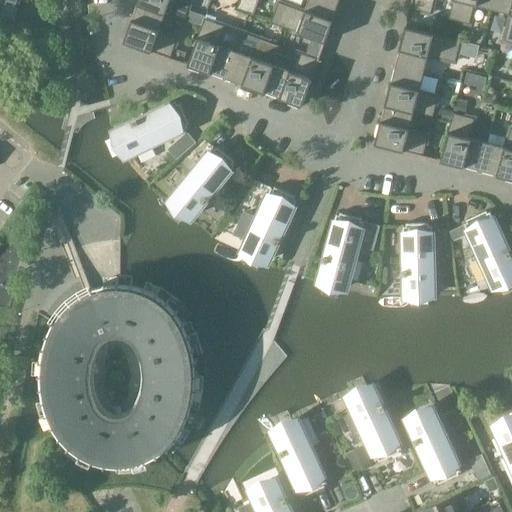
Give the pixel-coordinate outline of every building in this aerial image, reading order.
[(5,0),(15,0),(16,0),(0,0),(0,9),(3,10),(5,0)] [(137,0),(136,4),(139,5),(165,14),(183,21),(190,0),(189,0),(137,0)] [(245,0),(241,0),(238,7),(247,10),(249,5),(247,1),(245,0)] [(331,24),(329,23),(337,3),(328,0),(308,0),(305,11),(286,5),(278,25),(325,41),(331,24)] [(411,0),(409,8),(430,13),(433,0),(411,0)] [(493,9),(494,0),(453,0),(449,18),(469,23),(474,4),(493,9)] [(511,0),(494,0),(493,9),(511,14),(506,33),(511,34),(511,0)] [(14,19),(18,8),(6,5),(3,15),(14,19)] [(129,24),(123,42),(169,58),(177,38),(158,31),(165,14),(139,5),(132,24),(129,24)] [(226,77),(236,51),(218,44),(225,25),(204,18),(187,65),(205,71),(206,69),(226,77)] [(397,66),(423,73),(428,54),(447,59),(452,39),(405,26),(400,45),(402,45),(397,66)] [(264,93),(265,91),(274,65),(273,64),(280,46),(260,39),(254,57),(236,51),(226,77),(247,84),(246,86),(264,93)] [(291,71),(274,65),(265,91),(284,98),(283,100),(302,106),(318,59),(298,52),(291,71)] [(391,87),(389,86),(384,105),(386,106),(413,112),(432,117),(437,96),(418,91),(423,73),(397,66),(391,87)] [(487,76),(469,72),(466,82),(484,86),(487,76)] [(132,121),(132,122),(123,126),(123,127),(115,130),(117,134),(114,136),(115,138),(116,137),(117,139),(116,140),(117,141),(118,140),(120,145),(121,147),(120,147),(121,149),(121,148),(122,150),(121,151),(122,153),(125,151),(127,155),(135,152),(189,127),(188,126),(187,126),(187,124),(190,123),(180,102),(177,103),(176,102),(177,102),(176,101),(137,119),(132,121)] [(413,112),(386,106),(381,126),(379,125),(374,144),(422,156),(428,135),(408,130),(413,112)] [(459,164),(480,169),(487,142),(469,137),(474,118),(453,113),(441,161),(459,166),(459,164)] [(487,142),(480,169),(501,174),(501,176),(511,179),(511,128),(510,128),(505,147),(487,142)] [(213,146),(176,192),(171,198),(174,201),(172,204),(173,206),(174,205),(176,206),(175,207),(176,207),(177,207),(183,212),(182,212),(183,213),(184,212),(186,214),(184,215),(186,216),(189,213),(192,216),(197,210),(198,210),(204,202),(205,203),(208,199),(208,198),(235,164),(234,164),(233,163),(235,161),(217,146),(215,148),(214,147),(213,146)] [(261,260),(260,261),(262,262),(264,258),(268,260),(272,253),(276,244),(277,244),(279,239),(297,199),(296,199),(294,199),(296,196),(275,186),(273,189),(272,188),(271,187),(246,241),(243,248),(247,250),(245,254),(248,255),(249,254),(250,254),(250,255),(251,256),(251,255),(258,258),(258,259),(259,259),(261,260)] [(511,255),(509,250),(508,250),(490,211),(489,211),(489,212),(488,212),(487,210),(465,219),(467,222),(465,223),(465,222),(464,223),(488,277),(489,276),(492,284),(496,282),(498,286),(500,285),(499,283),(500,283),(501,282),(502,283),(503,283),(502,282),(509,279),(510,280),(511,279),(510,278),(511,277),(511,259),(510,255),(511,255)] [(349,278),(364,221),(363,221),(361,221),(362,218),(340,212),(339,215),(337,214),(338,214),(336,213),(325,256),(324,255),(323,261),(324,261),(321,271),(319,279),(324,280),(323,284),(325,285),(325,283),(327,283),(327,284),(328,285),(329,284),(336,286),(336,287),(337,287),(337,286),(339,287),(339,288),(341,289),(342,285),(346,286),(348,278),(349,278)] [(410,293),(410,297),(412,297),(412,295),(414,295),(414,296),(415,296),(415,295),(423,295),(423,296),(424,296),(424,295),(426,295),(426,296),(429,296),(429,292),(433,292),(433,284),(432,225),(430,225),(429,225),(429,222),(406,223),(406,226),(404,226),(404,225),(403,225),(404,269),(403,269),(403,275),(404,275),(404,285),(405,285),(405,293),(410,293)] [(157,291),(155,294),(145,288),(146,285),(145,285),(143,288),(132,285),(133,281),(131,281),(131,284),(119,284),(119,280),(118,280),(118,284),(106,285),(105,281),(104,282),(105,285),(92,289),(91,285),(90,286),(94,296),(85,300),(84,300),(84,301),(81,303),(80,301),(69,311),(70,313),(67,315),(67,316),(61,325),(52,320),(51,321),(54,322),(49,334),(46,333),(46,334),(48,335),(45,347),(42,346),(42,347),(45,348),(43,360),(39,360),(39,361),(42,361),(42,373),(39,373),(39,375),(42,375),(42,387),(39,387),(39,388),(42,388),(45,400),(42,400),(42,402),(45,401),(48,412),(45,413),(46,415),(49,414),(54,425),(51,426),(51,427),(54,426),(61,436),(58,438),(59,439),(61,437),(69,445),(67,448),(68,449),(70,446),(80,454),(78,456),(79,457),(81,454),(92,460),(91,462),(92,463),(93,460),(104,463),(104,466),(105,467),(106,463),(118,465),(118,468),(119,468),(119,465),(131,463),(131,466),(133,466),(132,463),(143,460),(144,463),(146,462),(145,460),(155,454),(157,457),(158,456),(156,454),(166,446),(168,449),(169,448),(167,446),(175,437),(177,439),(178,438),(176,436),(182,426),(185,427),(185,426),(183,425),(187,414),(190,415),(191,414),(188,412),(191,401),(194,402),(195,400),(192,400),(194,388),(197,388),(197,387),(194,387),(195,374),(198,375),(198,373),(195,373),(194,361),(197,361),(197,360),(194,360),(192,348),(195,348),(195,346),(191,347),(188,336),(191,334),(190,333),(188,334),(183,323),(186,322),(185,321),(182,322),(176,312),(178,310),(177,309),(175,311),(167,302),(169,300),(168,299),(166,301),(156,294),(158,292),(157,291)] [(400,452),(399,449),(400,448),(401,449),(402,448),(384,409),(384,408),(382,403),(381,404),(377,394),(377,395),(373,387),(369,389),(367,385),(365,386),(366,388),(364,389),(364,388),(363,388),(363,389),(356,392),(355,392),(355,393),(353,394),(352,392),(350,393),(352,397),(348,399),(351,406),(376,460),(377,460),(376,459),(378,459),(379,461),(400,452)] [(414,415),(412,416),(412,415),(410,416),(411,419),(407,421),(411,429),(410,429),(414,438),(416,444),(417,443),(435,483),(436,482),(437,481),(438,484),(460,474),(458,471),(460,471),(461,471),(437,417),(436,417),(433,409),(429,411),(427,408),(425,409),(426,410),(424,411),(423,410),(422,411),(422,412),(416,415),(415,414),(414,414),(414,415)] [(495,428),(498,436),(511,466),(511,417),(511,418),(511,417),(510,418),(510,419),(503,422),(503,421),(502,422),(500,423),(499,422),(497,423),(499,426),(495,428)] [(301,495),(302,494),(303,493),(304,496),(325,486),(324,483),(325,483),(326,483),(327,483),(308,442),(302,429),(298,421),(294,423),(293,420),(291,420),(291,422),(289,423),(289,422),(288,423),(288,424),(281,427),(281,426),(280,426),(280,427),(278,428),(277,427),(275,427),(277,431),(273,433),(276,440),(276,441),(280,450),(279,450),(282,455),(283,455),(301,495)] [(349,456),(355,468),(370,461),(365,449),(349,456)] [(482,455),(471,460),(479,478),(490,473),(482,455)] [(346,465),(327,474),(330,480),(335,482),(350,475),(346,465)] [(494,476),(485,481),(490,492),(499,488),(494,476)] [(287,502),(285,497),(284,497),(280,488),(276,481),(272,483),(271,479),(269,480),(269,481),(267,482),(266,482),(266,483),(259,486),(259,485),(258,486),(258,487),(256,488),(255,486),(253,487),(255,490),(251,492),(254,500),(255,502),(241,509),(242,511),(290,511),(287,503),(287,502)] [(421,510),(421,511),(468,511),(471,511),(461,491),(421,510)]
